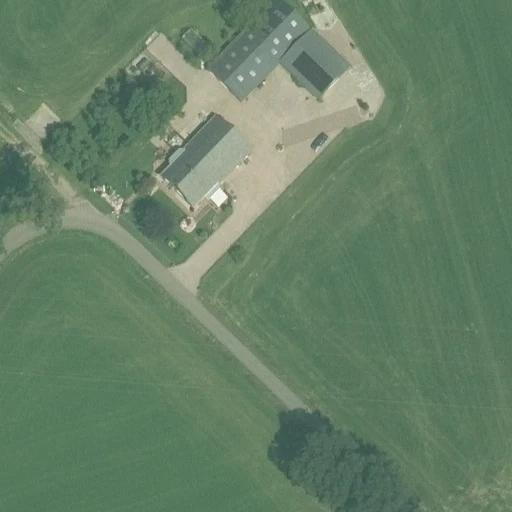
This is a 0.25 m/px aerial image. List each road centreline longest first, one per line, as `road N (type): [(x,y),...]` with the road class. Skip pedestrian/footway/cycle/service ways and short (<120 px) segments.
road 1 (unclassified): [(0,250),(38,226),(66,220),(110,229),(407,511)]
road 2 (track): [(0,129),(58,180),(89,221)]
